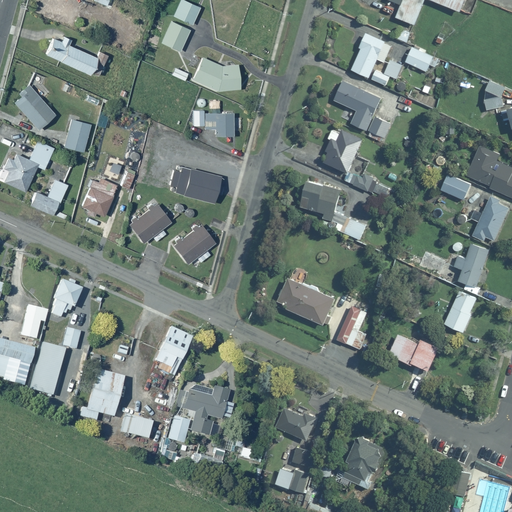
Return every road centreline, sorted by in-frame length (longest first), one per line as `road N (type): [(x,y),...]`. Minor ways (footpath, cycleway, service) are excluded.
road 1 (residential): [(223,318),(502,448),(511,414)]
road 2 (residential): [(223,318),(312,0)]
road 3 (residential): [(0,218),(223,318)]
